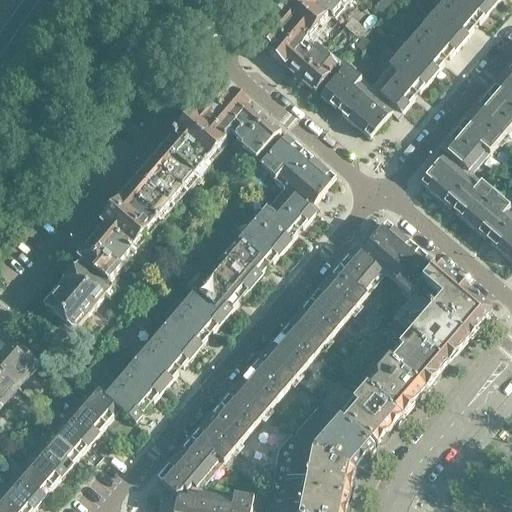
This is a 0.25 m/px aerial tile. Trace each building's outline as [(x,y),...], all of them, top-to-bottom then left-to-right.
[(305,47),(329,19),(329,18),(308,0),(292,0),(283,11),(255,44),(268,55),(285,70),(301,52),(307,58),(312,52),(305,47)] [(308,0),(329,18),(329,19),(332,21),(350,0),(308,0)] [(461,48),(492,13),(475,0),(450,0),(431,22),(461,48)] [(475,0),(492,13),(503,0),(475,0)] [(268,55),(255,44),(283,11),(280,8),(249,45),(265,58),(268,55)] [(431,84),(461,48),(431,22),(401,57),(431,84)] [(315,96),(338,69),(317,51),(313,52),(312,52),(307,58),(301,52),(285,70),(315,96)] [(415,102),(411,99),(416,93),(420,97),(431,84),(401,57),(390,71),(394,74),(372,99),(378,104),(355,130),(370,143),(393,117),(387,112),(391,108),(402,117),(415,102)] [(378,104),(372,99),(358,87),(362,83),(346,70),(320,100),(336,113),(336,112),(342,117),(341,118),(355,130),(378,104)] [(511,70),(502,82),(511,90),(511,70)] [(502,143),(511,131),(511,90),(502,82),(472,117),(502,143)] [(236,127),(251,109),(233,94),(232,93),(231,95),(229,96),(218,87),(196,112),(226,139),(230,134),(236,139),(237,139),(243,133),(236,127)] [(257,164),(281,135),(274,128),(266,122),(258,115),(251,109),(236,127),(243,133),(237,139),(236,139),(236,143),(245,150),(245,154),(257,164)] [(227,143),(226,139),(227,139),(226,139),(196,112),(174,137),(173,139),(206,167),(227,143)] [(465,178),(486,154),(490,157),(502,143),(472,117),(460,131),(464,134),(459,140),(455,137),(442,152),(453,162),(450,165),(444,160),(421,187),(438,202),(461,175),(465,178)] [(206,167),(173,139),(171,140),(154,161),(152,163),(151,164),(184,193),(206,167)] [(326,194),(334,185),(334,180),(307,157),(304,161),(302,160),(299,158),(298,156),(301,152),(287,140),(260,170),(275,182),(278,178),(292,191),(271,216),(267,212),(255,226),(286,252),(298,238),(294,235),(295,233),(296,232),(297,231),(299,229),(303,232),(315,217),(310,212),(308,210),(306,209),(304,208),(306,206),(308,204),(309,205),(311,207),(313,208),(313,209),(315,207),(326,194)] [(307,157),(301,152),(298,156),(299,158),(302,160),(304,161),(307,157)] [(158,224),(184,193),(151,164),(137,180),(124,195),(158,224)] [(470,229),(496,199),(482,186),(478,190),(465,178),(461,175),(438,202),(450,212),(453,208),(459,213),(456,217),(470,229)] [(132,253),(158,224),(124,195),(124,196),(121,198),(114,206),(116,208),(100,226),(103,229),(132,253)] [(511,243),(511,219),(507,215),(510,211),(496,199),(470,229),(484,241),(488,237),(493,242),(490,246),(501,256),(511,243)] [(319,213),(313,209),(313,208),(311,207),(309,205),(308,204),(306,206),(304,208),(306,209),(308,210),(310,212),(315,217),(317,215),(319,213)] [(262,258),(273,267),(286,252),(255,226),(225,261),(231,266),(248,281),(256,287),(260,282),(263,278),(268,273),(260,267),(259,265),(257,263),(255,262),(253,261),(258,255),(260,256),(262,258)] [(385,271),(408,244),(387,226),(364,253),(370,258),(367,262),(355,252),(342,267),(346,270),(341,276),(338,273),(327,285),(357,311),(368,299),(364,295),(385,271)] [(83,248),(83,252),(83,253),(84,254),(83,255),(81,257),(80,258),(78,260),(81,263),(109,287),(135,256),(132,253),(103,229),(101,231),(100,233),(96,233),(83,248)] [(295,233),(294,235),(298,238),(303,232),(299,229),(297,231),(296,232),(295,233)] [(197,239),(191,246),(202,255),(208,248),(197,239)] [(511,243),(501,256),(511,265),(511,243)] [(437,270),(436,269),(422,256),(418,260),(412,255),(416,251),(408,244),(385,271),(405,288),(402,292),(411,300),(415,295),(423,285),(437,270)] [(260,267),(268,273),(272,268),(273,267),(262,258),(260,256),(258,255),(253,261),(255,262),(257,263),(260,267)] [(225,261),(207,282),(195,296),(201,301),(217,315),(226,322),(238,307),(227,298),(225,297),(223,295),(229,289),(231,291),(232,292),(234,293),(243,302),(248,296),(251,293),(256,287),(248,281),(231,266),(225,261)] [(112,289),(109,287),(81,263),(77,268),(72,274),(71,276),(43,308),(61,323),(72,332),(112,289)] [(492,317),(437,269),(436,269),(437,270),(423,285),(443,302),(435,312),(470,342),(492,317)] [(186,288),(195,296),(207,282),(197,274),(186,288)] [(328,345),(357,311),(327,285),(298,319),(328,345)] [(239,306),(243,302),(234,293),(232,292),(231,291),(229,289),(223,295),(225,297),(227,298),(238,307),(239,306)] [(470,342),(435,312),(415,295),(411,300),(391,323),(410,340),(411,339),(447,369),(470,342)] [(213,337),(226,322),(217,315),(201,301),(195,296),(165,331),(196,357),(200,351),(203,348),(208,343),(198,335),(197,333),(195,332),(193,330),(198,324),(200,326),(202,327),(213,337)] [(132,310),(124,319),(141,334),(142,333),(149,325),(132,310)] [(300,378),(328,345),(298,319),(269,352),(300,378)] [(447,369),(411,339),(410,340),(391,323),(370,348),(390,365),(425,395),(447,369)] [(198,335),(208,343),(212,338),(213,337),(202,327),(200,326),(198,324),(193,330),(195,332),(197,333),(198,335)] [(159,333),(149,325),(142,333),(153,341),(159,333)] [(191,362),(196,357),(165,331),(135,366),(166,392),(178,377),(167,368),(165,367),(164,365),(169,359),(170,361),(172,362),(183,371),(188,366),(191,362)] [(37,368),(17,350),(15,352),(14,354),(1,343),(0,343),(0,374),(18,390),(37,368)] [(271,411),(300,378),(269,352),(241,385),(271,411)] [(61,383),(69,374),(50,358),(46,363),(43,367),(61,383)] [(179,376),(183,371),(174,364),(172,362),(170,361),(169,359),(164,365),(165,367),(167,368),(178,377),(179,376)] [(425,395),(390,365),(378,380),(375,377),(364,390),(401,422),(425,395)] [(154,406),(166,392),(135,366),(118,386),(105,376),(99,383),(83,369),(77,376),(93,390),(106,400),(105,401),(120,413),(120,414),(136,427),(140,422),(143,418),(148,412),(137,403),(134,400),(135,398),(139,394),(141,395),(142,397),(153,406),(154,406)] [(18,390),(0,374),(0,406),(2,408),(18,390)] [(378,450),(401,422),(364,390),(356,383),(350,390),(358,397),(360,394),(363,397),(354,408),(358,412),(349,423),(344,427),(340,424),(316,452),(313,455),(355,476),(375,453),(378,450)] [(242,445),(270,412),(271,411),(241,385),(212,419),(242,445)] [(120,413),(105,401),(106,400),(93,390),(79,406),(107,429),(120,414),(120,413)] [(135,398),(134,400),(137,403),(139,404),(148,412),(152,407),(153,406),(142,397),(141,395),(139,394),(135,398)] [(107,429),(79,406),(66,421),(93,445),(107,429)] [(224,467),(242,445),(212,419),(194,440),(198,444),(192,450),(189,446),(184,452),(210,475),(220,463),(224,467)] [(93,445),(66,421),(54,436),(53,437),(80,461),(93,445)] [(347,511),(355,476),(313,455),(316,452),(295,434),(279,453),(266,511),(347,511)] [(80,461),(53,437),(39,453),(66,476),(80,461)] [(205,511),(208,498),(202,483),(210,475),(184,452),(158,482),(174,496),(170,499),(172,504),(177,505),(175,511),(205,511)] [(66,476),(39,453),(26,468),(53,492),(66,476)] [(53,492),(26,468),(12,484),(40,507),(53,492)] [(35,511),(40,507),(12,484),(0,498),(0,500),(13,511),(35,511)] [(252,511),(254,502),(235,498),(234,503),(208,498),(205,511),(252,511)] [(13,511),(0,500),(0,511),(13,511)]
